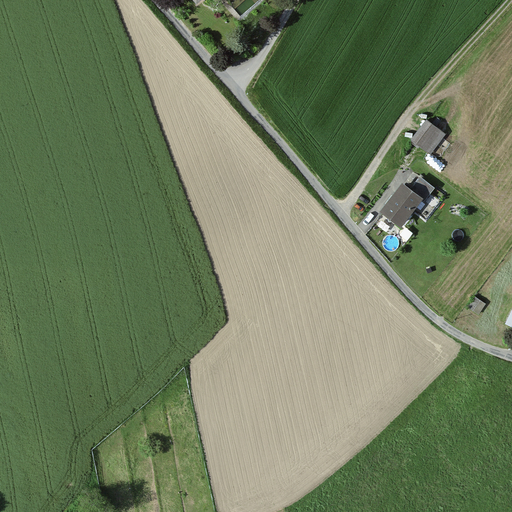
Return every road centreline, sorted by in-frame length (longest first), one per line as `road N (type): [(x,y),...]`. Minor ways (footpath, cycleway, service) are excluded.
road 1 (unclassified): [(511,358),(433,319),(156,0)]
road 2 (track): [(341,214),(398,127),(510,0)]
